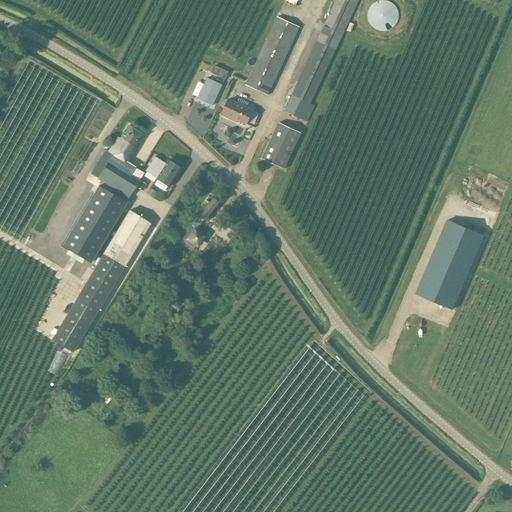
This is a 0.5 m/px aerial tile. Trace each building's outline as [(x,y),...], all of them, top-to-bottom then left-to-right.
[(358,0),(336,0),(292,95),(284,112),(307,122),(314,106),(310,105),(358,0)] [(383,31),(384,31),(385,31),(387,31),(388,31),(389,30),(390,30),(392,29),(393,28),(394,27),(395,26),(396,25),(396,24),(397,23),(398,22),(398,20),(398,19),(399,18),(399,16),(399,15),(398,14),(398,12),(398,11),(397,10),(397,9),(396,7),(395,6),(394,5),(393,4),(392,4),(391,3),(390,2),(389,2),(388,1),(386,1),(385,1),(384,0),(382,0),(381,1),(380,1),(378,1),(377,2),(376,2),(375,3),(374,4),(373,4),(372,5),(371,6),(370,8),(369,9),(369,10),(368,11),(368,12),(368,14),(368,15),(368,16),(368,18),(368,19),(368,20),(369,22),(369,23),(370,24),(371,25),(372,26),(373,27),(374,28),(375,29),(376,30),(377,30),(378,31),(380,31),(381,31),(383,31)] [(300,27),(277,17),(246,85),(269,95),(300,27)] [(229,84),(214,77),(205,97),(220,104),(229,84)] [(229,99),(223,114),(235,120),(236,118),(247,123),(253,110),(229,99)] [(285,115),(281,122),(302,132),(307,122),(303,121),(299,128),(293,125),(296,120),(285,115)] [(301,133),(279,123),(262,159),(284,169),(301,133)] [(90,174),(102,181),(128,198),(139,182),(144,173),(128,162),(144,136),(128,127),(120,139),(118,137),(110,151),(106,149),(90,174)] [(477,141),(475,145),(470,144),(467,153),(483,159),(488,145),(477,141)] [(157,179),(160,181),(169,187),(181,169),(168,161),(166,164),(155,157),(146,172),(157,179)] [(126,203),(98,186),(62,246),(90,263),(126,203)] [(211,197),(197,215),(188,225),(177,240),(192,252),(195,247),(196,247),(197,248),(198,247),(204,238),(205,237),(205,236),(196,229),(203,220),(206,222),(207,220),(208,220),(220,204),(211,197)] [(129,210),(103,254),(78,295),(51,340),(73,353),(151,223),(129,210)] [(483,236),(447,220),(416,294),(452,309),(483,236)] [(177,316),(187,301),(178,295),(174,300),(170,298),(164,307),(177,316)] [(57,351),(47,371),(56,375),(61,366),(63,367),(68,356),(57,351)]
